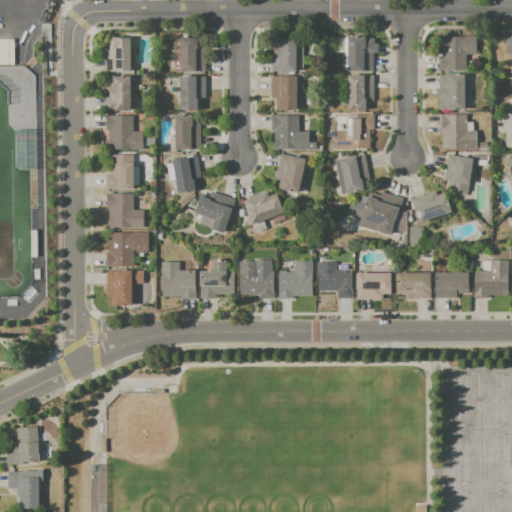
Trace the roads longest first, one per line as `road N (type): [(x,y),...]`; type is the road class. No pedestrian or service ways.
road 1 (residential): [(511,332),(149,333)]
road 2 (residential): [(78,19),(74,327)]
road 3 (residential): [(511,11),(237,10)]
road 4 (residential): [(237,10),(96,9),(78,19)]
road 5 (residential): [(237,10),(239,157)]
road 6 (residential): [(406,11),(406,157)]
